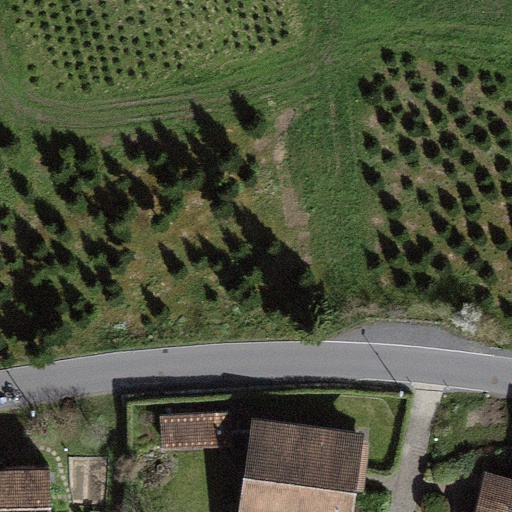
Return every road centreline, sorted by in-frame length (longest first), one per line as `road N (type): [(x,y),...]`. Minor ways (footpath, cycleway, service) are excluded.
road 1 (unclassified): [(0,392),(125,369),(322,356),(511,376)]
road 2 (unknown): [(398,511),(430,368)]
